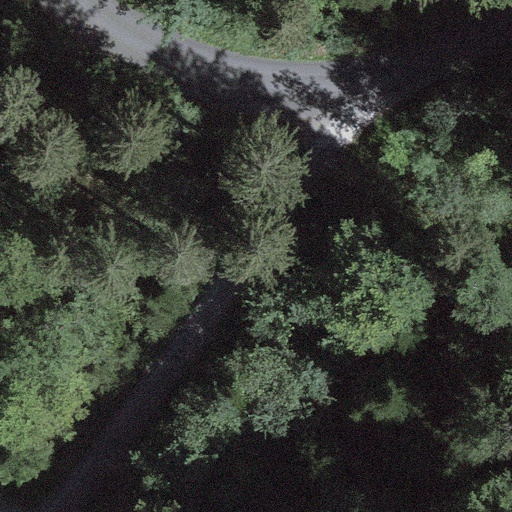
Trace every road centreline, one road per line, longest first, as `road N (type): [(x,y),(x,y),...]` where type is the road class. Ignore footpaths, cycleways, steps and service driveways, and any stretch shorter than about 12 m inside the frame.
road 1 (track): [(363,85),(295,191),(53,511)]
road 2 (unclassified): [(511,19),(363,85),(313,91),(208,75),(150,49),(80,0)]
